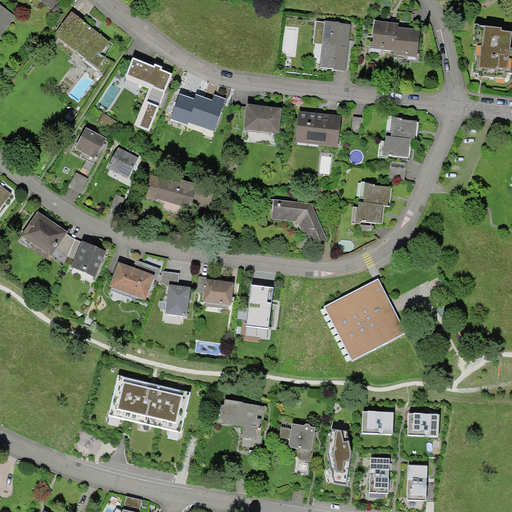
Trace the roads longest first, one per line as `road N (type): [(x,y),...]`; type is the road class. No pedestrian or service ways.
road 1 (residential): [(0,157),(73,214),(125,237),(193,254),(332,269),(369,258),(402,231),(451,100)]
road 2 (residential): [(451,100),(216,76),(102,0)]
road 3 (residential): [(0,428),(108,484),(179,495)]
